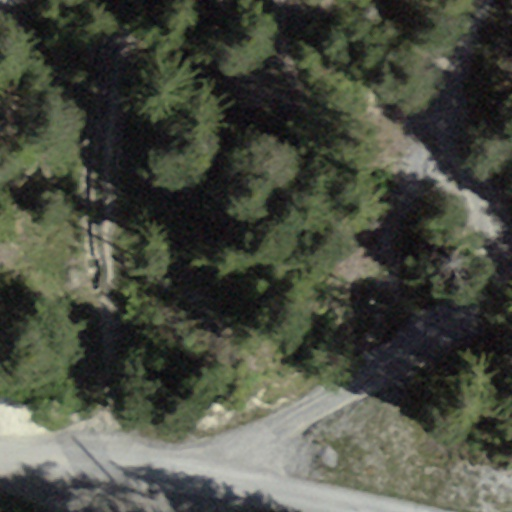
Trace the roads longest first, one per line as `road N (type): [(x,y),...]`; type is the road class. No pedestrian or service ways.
road 1 (track): [(495,0),(447,116),(495,257),(478,316),(397,373),(224,460),(215,477)]
road 2 (track): [(215,477),(359,511)]
